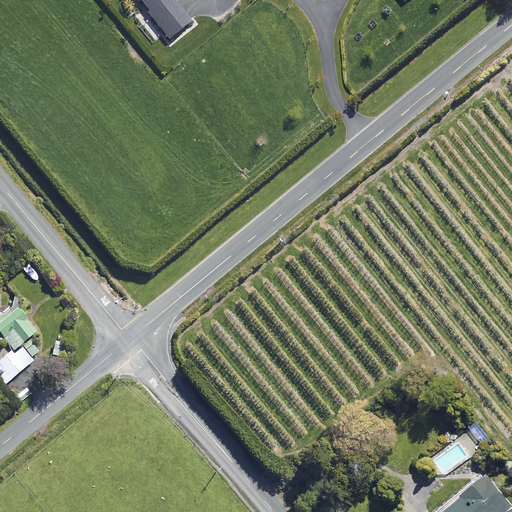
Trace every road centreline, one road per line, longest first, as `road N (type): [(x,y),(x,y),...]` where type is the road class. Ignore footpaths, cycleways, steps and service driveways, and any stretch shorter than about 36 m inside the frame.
road 1 (unclassified): [(511,25),(131,338)]
road 2 (unclassified): [(273,511),(131,338)]
road 3 (unclassified): [(131,338),(0,183)]
road 4 (unclassified): [(131,338),(0,447)]
